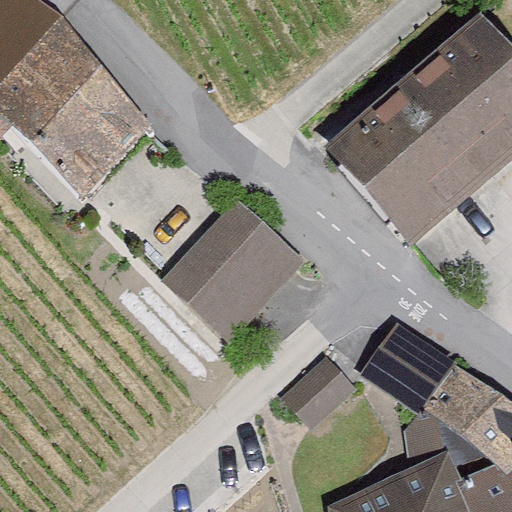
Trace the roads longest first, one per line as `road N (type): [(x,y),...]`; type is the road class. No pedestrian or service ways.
road 1 (residential): [(386,272),(118,511)]
road 2 (residential): [(420,0),(246,151)]
road 3 (residential): [(73,0),(246,151)]
road 4 (residential): [(246,151),(386,272)]
road 5 (residential): [(386,272),(511,365)]
